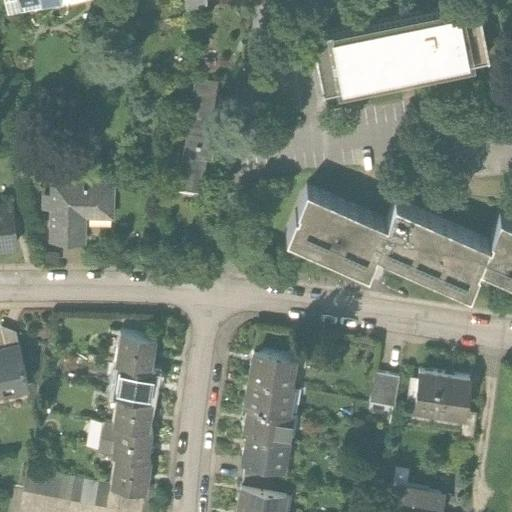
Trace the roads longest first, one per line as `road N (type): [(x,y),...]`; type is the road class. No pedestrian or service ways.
road 1 (residential): [(511,332),(213,290)]
road 2 (residential): [(187,511),(213,290)]
road 3 (residential): [(213,290),(0,286)]
road 4 (residential): [(238,138),(261,0)]
